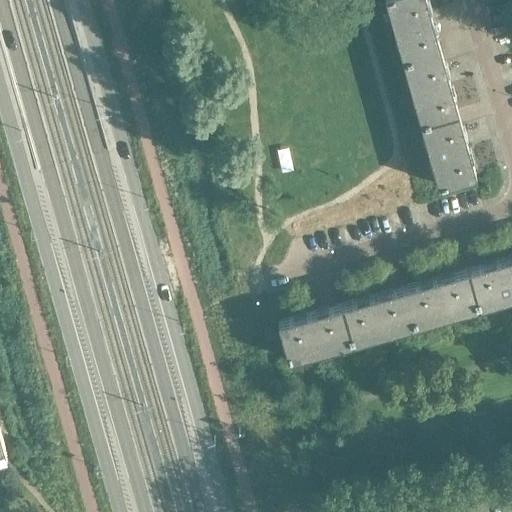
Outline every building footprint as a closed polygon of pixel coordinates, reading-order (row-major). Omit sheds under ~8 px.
[(386,0),(403,57),(440,47),(426,0),(386,0)] [(458,110),(440,47),(403,57),(420,120),(458,110)] [(476,174),(458,110),(420,120),(438,184),(476,174)] [(511,295),(511,254),(468,267),(479,305),(511,295)] [(479,305),(468,267),(405,285),(416,322),(479,305)] [(416,322),(405,285),(342,303),(352,340),(416,322)] [(352,340),(342,303),(278,321),(289,358),(352,340)]
